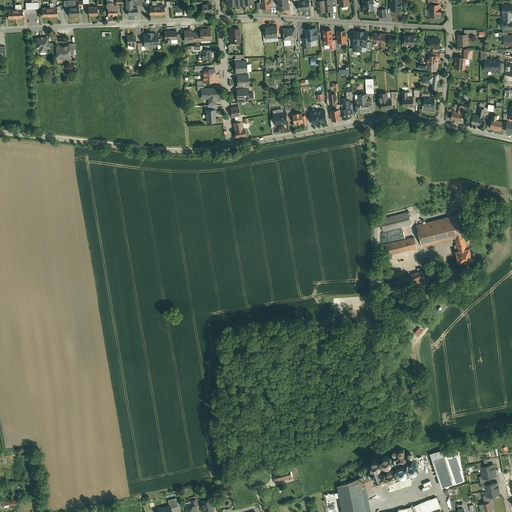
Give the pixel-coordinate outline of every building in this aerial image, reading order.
[(73,0),(74,0),(67,1),(67,7),(67,8),(69,8),(69,16),(79,16),(78,7),(74,7),(74,2),(78,2),(78,1),(77,0),(73,0)] [(132,0),(125,0),(126,8),(127,7),(128,15),(138,15),(137,5),(137,4),(136,4),(136,0),(132,0)] [(270,0),(262,0),(263,3),(261,3),(262,9),(270,8),(269,1),(271,1),(270,0)] [(287,0),(278,0),(279,10),(288,10),(287,0)] [(304,1),(303,0),(298,0),(298,3),(299,11),(310,10),(309,1),(304,1)] [(317,2),(316,2),(317,8),(317,13),(325,13),(324,0),(323,0),(324,1),(317,2)] [(326,0),(324,0),(325,13),(325,12),(332,11),(332,6),(331,0),(326,0)] [(363,0),(364,1),(363,1),(364,8),(363,8),(364,14),(374,13),(374,5),(378,5),(378,4),(379,4),(379,2),(378,3),(377,0),(363,0)] [(402,0),(391,0),(391,11),(402,10),(402,0)] [(113,3),(108,3),(107,5),(107,7),(108,8),(109,13),(108,13),(108,14),(109,15),(109,16),(110,16),(112,16),(118,16),(117,5),(114,6),(114,4),(113,3)] [(210,4),(201,5),(202,13),(211,12),(210,4)] [(429,5),(428,5),(429,10),(430,11),(430,17),(440,17),(440,13),(441,13),(441,9),(440,9),(439,5),(436,5),(429,5)] [(511,5),(503,6),(502,14),(503,14),(503,18),(508,18),(508,14),(511,13),(511,5)] [(97,7),(88,8),(89,16),(98,15),(97,7)] [(164,7),(157,7),(157,15),(165,15),(164,7)] [(508,18),(503,18),(503,21),(502,21),(502,30),(511,29),(511,21),(507,22),(508,18)] [(277,27),(265,28),(266,33),(266,39),(263,39),(264,43),(278,42),(278,40),(277,38),(278,38),(277,27)] [(239,28),(230,29),(231,43),(240,42),(239,28)] [(294,29),(283,30),(284,41),(295,40),(294,29)] [(315,29),(305,30),(306,39),(306,41),(309,40),(316,39),(316,36),(317,36),(317,32),(316,32),(315,29)] [(210,30),(200,30),(200,33),(201,40),(210,39),(210,40),(211,40),(210,30)] [(331,31),(329,31),(329,30),(325,30),(325,31),(323,32),(324,45),(330,44),(332,44),(332,41),(331,31)] [(176,31),(164,32),(165,44),(171,44),(171,39),(177,39),(177,34),(176,31)] [(192,31),(184,31),(185,41),(192,41),(193,41),(192,33),(192,31)] [(345,32),(337,32),(338,40),(338,43),(340,43),(342,44),(344,44),(346,43),(345,32)] [(367,33),(354,33),(353,52),(361,52),(361,47),(366,47),(367,43),(367,33)] [(131,35),(127,35),(128,48),(130,49),(132,49),(134,48),(134,46),(136,45),(135,35),(133,34),(132,34),(131,35)] [(385,35),(375,34),(374,43),(384,43),(385,43),(385,35)] [(464,35),(458,35),(458,46),(468,46),(468,35),(464,35)] [(408,36),(404,36),(403,44),(402,44),(402,49),(409,49),(409,48),(413,48),(414,36),(413,36),(413,37),(408,37),(408,36)] [(47,38),(42,38),(40,38),(40,39),(36,39),(36,45),(35,45),(35,49),(39,49),(40,52),(46,51),(46,48),(49,48),(49,44),(48,44),(47,38)] [(436,39),(434,39),(433,39),(430,39),(430,48),(439,49),(440,40),(437,40),(436,39)] [(69,46),(56,47),(57,57),(65,56),(65,59),(70,58),(70,55),(69,46)] [(210,51),(202,51),(201,52),(201,54),(202,55),(203,62),(211,61),(212,60),(212,58),(211,57),(210,51)] [(431,56),(428,56),(428,63),(426,63),(426,67),(428,67),(427,71),(436,71),(436,63),(438,63),(438,60),(438,57),(431,56)] [(464,58),(455,58),(454,69),(464,70),(465,59),(464,58)] [(241,62),(235,62),(235,72),(235,73),(242,72),(247,72),(246,61),(241,62)] [(432,78),(423,77),(423,83),(433,84),(432,87),(436,88),(438,75),(432,74),(432,78)] [(242,75),(237,76),(237,86),(243,86),(249,86),(248,75),(242,75)] [(373,79),(365,80),(366,94),(374,93),(374,89),(374,85),(373,79)] [(204,89),(201,89),(201,90),(202,99),(209,98),(210,103),(216,103),(216,98),(216,89),(204,89)] [(243,89),(236,89),(237,100),(244,100),(253,99),(253,93),(248,93),(248,89),(243,89)] [(336,93),(332,94),(331,92),(329,92),(329,94),(329,99),(330,104),(337,104),(336,93)] [(407,92),(402,93),(403,98),(403,107),(414,106),(413,98),(407,98),(407,92)] [(367,94),(359,95),(360,100),(355,101),(356,113),(372,112),(371,99),(367,100),(367,94)] [(386,100),(385,94),(380,95),(381,101),(380,101),(382,111),(387,110),(386,109),(392,108),(391,99),(386,100)] [(434,98),(424,97),(423,111),(434,112),(435,107),(433,106),(434,98)] [(238,107),(231,108),(232,118),(240,116),(238,107)] [(480,108),(478,116),(473,115),(471,124),(482,126),(484,118),(482,117),(483,115),(484,109),(480,108)] [(208,110),(206,110),(206,113),(207,113),(208,123),(216,123),(215,109),(208,110)] [(324,110),(317,111),(314,109),(311,113),(313,124),(327,122),(324,110)] [(340,109),(330,111),(332,121),(342,119),(340,111),(340,109)] [(343,110),(340,111),(342,119),(351,117),(349,109),(343,110)] [(455,112),(452,111),(450,119),(460,122),(462,113),(460,113),(455,112)] [(286,112),(282,113),(282,114),(274,115),(274,114),(273,114),(274,119),(275,125),(276,125),(280,124),(280,123),(288,122),(288,123),(286,112)] [(302,113),(293,115),(295,124),(303,123),(302,116),(302,113)] [(496,121),(491,120),(490,128),(501,130),(502,122),(498,121),(496,121)] [(241,122),(234,123),(235,130),(234,130),(236,139),(246,137),(244,128),(243,129),(241,122)] [(408,212),(380,219),(383,231),(411,224),(408,212)] [(461,214),(417,225),(422,246),(455,237),(463,235),(466,235),(461,214)] [(463,235),(455,237),(458,250),(456,251),(459,263),(464,262),(464,263),(468,262),(467,261),(472,260),(469,248),(467,248),(463,235)] [(414,237),(401,240),(403,247),(407,246),(407,249),(417,247),(414,237)] [(422,270),(405,276),(409,285),(426,279),(422,270)] [(458,444),(430,454),(441,486),(465,479),(458,444)] [(391,454),(389,454),(387,454),(386,455),(385,457),(384,458),(384,460),(385,462),(386,463),(387,464),(389,464),(391,464),(392,463),(393,462),(394,461),(394,459),(394,458),(394,456),(392,455),(391,454)] [(378,457),(376,457),(375,457),(373,458),(372,459),(372,461),(372,463),(372,464),(373,465),(375,466),(376,467),(378,467),(379,466),(381,465),(381,464),(382,462),(382,460),(381,459),(380,458),(378,457)] [(415,460),(413,460),(411,460),(410,461),(409,463),(408,464),(408,466),(409,468),(410,469),(411,470),(413,470),(415,470),(416,469),(417,468),(418,467),(418,465),(418,464),(417,462),(416,461),(415,460)] [(404,463),(402,463),(401,464),(399,465),(398,466),(398,468),(398,469),(398,471),(400,472),(401,473),(402,473),(404,473),(406,473),(407,471),(408,470),(408,469),(408,467),(407,465),(406,464),(404,463)] [(486,465),(481,466),(482,472),(494,469),(493,464),(486,465)] [(290,467),(274,471),(276,479),(293,475),(290,467)] [(393,467),(391,467),(390,467),(388,468),(387,470),(387,471),(387,473),(387,475),(388,476),(390,477),(391,477),(393,477),(394,476),(396,475),(396,474),(397,472),(397,471),(396,469),(395,468),(393,467)] [(494,469),(482,472),(483,478),(489,477),(496,475),(494,469)] [(382,470),(380,470),(379,471),(377,472),(376,473),(376,475),(376,476),(376,478),(377,479),(379,480),(380,480),(382,480),(383,480),(385,479),(385,477),(386,476),(386,474),(385,472),(384,471),(382,470)] [(373,472),(338,485),(343,511),(359,511),(372,510),(368,489),(376,486),(373,472)] [(393,478),(396,486),(419,480),(416,472),(404,476),(403,474),(393,478)] [(490,484),(485,485),(486,491),(498,488),(497,482),(490,484)] [(498,488),(486,491),(487,496),(492,495),(500,494),(498,488)] [(208,498),(200,500),(204,511),(205,511),(206,511),(208,511),(209,510),(213,509),(211,501),(210,497),(208,498)] [(442,511),(441,509),(437,497),(419,503),(422,511),(442,511)] [(178,506),(176,498),(168,500),(170,505),(171,508),(178,506)] [(490,501),(479,505),(481,511),(489,511),(493,511),(490,501)] [(422,511),(419,503),(407,508),(408,511),(422,511)]
